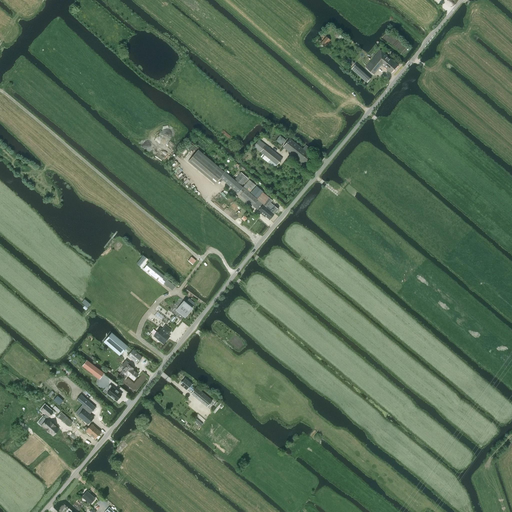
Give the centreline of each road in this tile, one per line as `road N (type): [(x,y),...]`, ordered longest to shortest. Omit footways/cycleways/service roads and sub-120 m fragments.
road 1 (unclassified): [(461,0),(41,511)]
road 2 (track): [(202,259),(0,90)]
